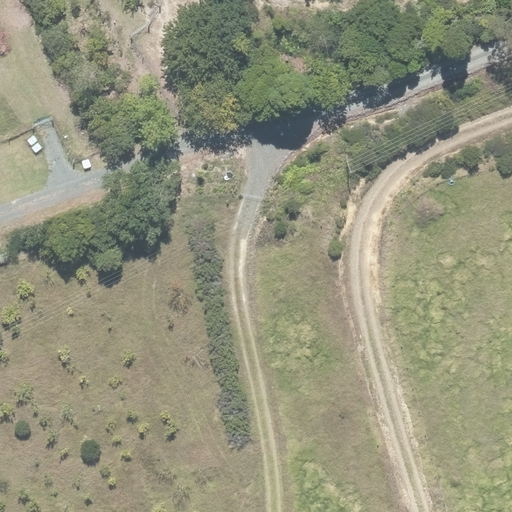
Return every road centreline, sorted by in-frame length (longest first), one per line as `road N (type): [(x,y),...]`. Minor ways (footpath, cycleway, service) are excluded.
road 1 (track): [(341,111),(271,148),(234,208),(227,314),(262,511)]
road 2 (residential): [(511,54),(341,111)]
